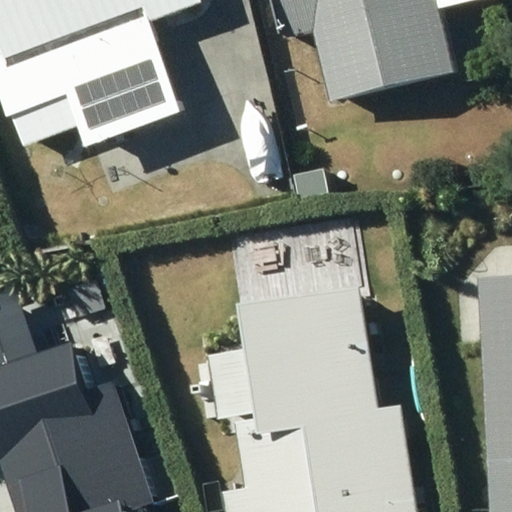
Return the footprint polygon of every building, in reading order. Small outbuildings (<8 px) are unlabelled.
[(3,0),(24,52),(8,58),(31,118),(52,110),(59,129),(88,118),(81,99),(92,95),(112,149),(207,113),(172,19),(221,0),(3,0)] [(457,0),(300,0),(309,38),(333,32),(349,102),(475,73),(457,0)] [(511,511),(511,280),(483,282),(492,511),(511,511)] [(255,417),(267,489),(243,493),(246,511),(437,511),(420,406),(401,409),(381,290),(270,308),(277,348),(228,356),(239,420),(255,417)] [(180,511),(161,455),(144,461),(119,386),(88,397),(72,349),(0,373),(0,463),(4,462),(20,511),(180,511)]
